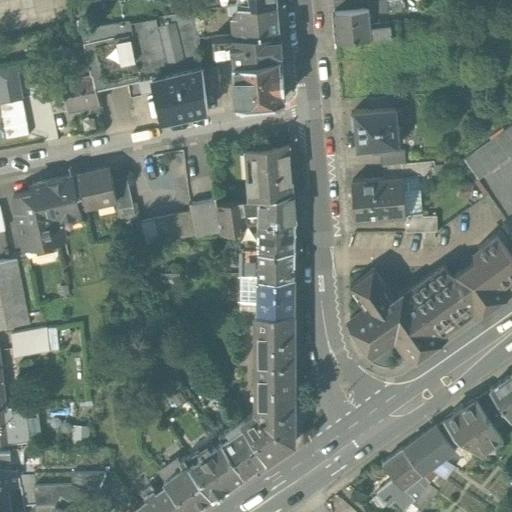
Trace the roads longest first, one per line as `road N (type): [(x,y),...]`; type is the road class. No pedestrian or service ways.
road 1 (residential): [(373,428),(330,354),(314,104)]
road 2 (residential): [(0,168),(314,104)]
road 3 (primary): [(511,329),(373,428)]
